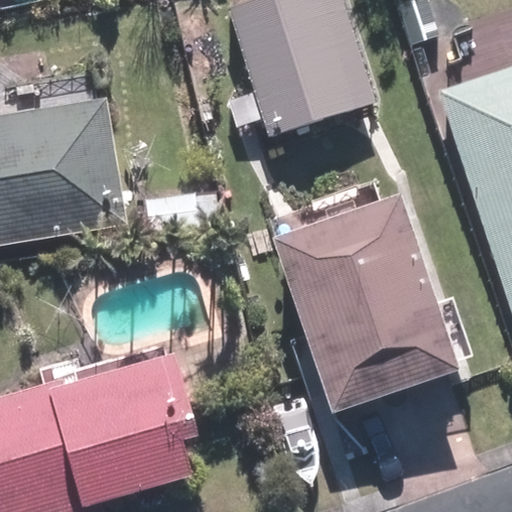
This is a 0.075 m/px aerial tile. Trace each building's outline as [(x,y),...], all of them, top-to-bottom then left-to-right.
[(354,0),(237,0),(228,4),(276,123),(386,79),(354,0)] [(432,0),(406,0),(388,6),(403,54),(445,41),(432,0)] [(511,54),(446,70),(511,274),(511,54)] [(0,243),(128,219),(105,101),(0,121),(0,243)] [(405,203),(279,254),(342,407),(468,356),(405,203)] [(164,356),(67,384),(98,490),(195,462),(164,356)] [(0,511),(31,511),(73,500),(39,387),(0,397),(0,511)]
